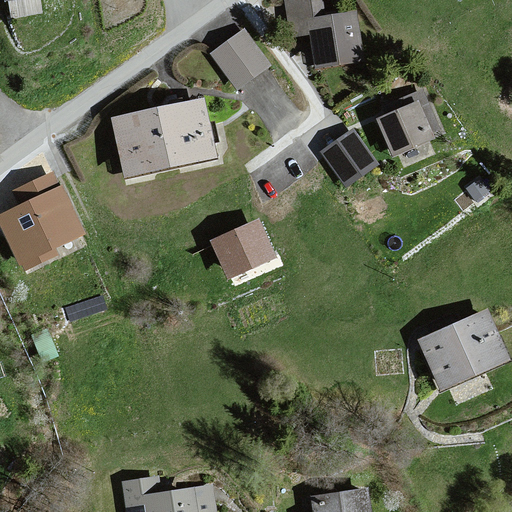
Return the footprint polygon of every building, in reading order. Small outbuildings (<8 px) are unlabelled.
[(325,17),(323,0),(281,0),(286,38),(313,35),(316,65),(363,59),(357,14),(325,17)] [(271,65),(244,28),(209,53),(236,91),(271,65)] [(218,158),(205,97),(110,118),(124,179),(218,158)] [(435,136),(419,99),(374,118),(391,156),(435,136)] [(379,164),(353,126),(318,150),(344,187),(379,164)] [(63,185),(0,214),(0,221),(23,270),(59,253),(57,248),(86,234),(63,185)] [(260,217),(208,240),(226,279),(277,256),(260,217)] [(511,358),(488,305),(416,337),(440,389),(511,358)] [(218,511),(214,483),(161,490),(159,475),(120,480),(124,511),(218,511)] [(372,511),(368,487),(309,496),(311,511),(372,511)]
